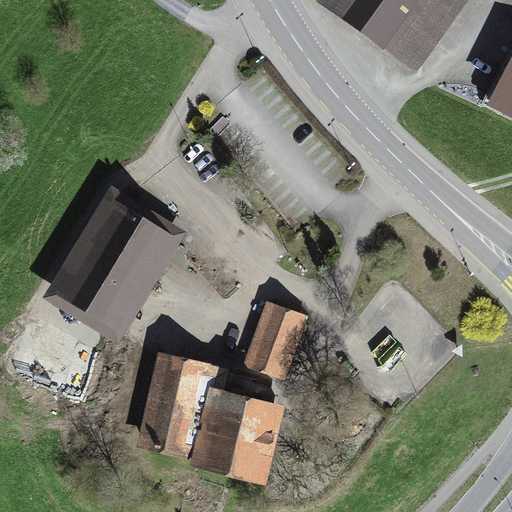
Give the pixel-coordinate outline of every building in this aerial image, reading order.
[(411,72),(469,0),(322,0),(322,1),(411,72)] [(511,79),(497,111),(511,118),(511,79)] [(187,245),(138,215),(84,302),(132,333),(187,245)] [(320,316),(271,302),(252,370),(301,384),(320,316)] [(107,335),(23,312),(5,377),(90,399),(107,335)] [(220,380),(223,367),(168,354),(146,450),(201,462),(217,393),(220,380)] [(286,437),(292,409),(217,393),(201,462),(200,467),(275,484),(286,437)]
